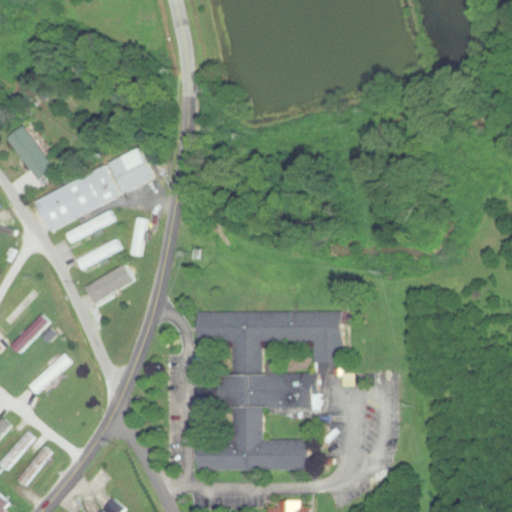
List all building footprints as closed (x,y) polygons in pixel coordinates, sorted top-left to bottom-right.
[(11,138),(38,183),(57,171),(30,127),(11,138)] [(157,181),(145,150),(115,162),(126,193),(157,181)] [(125,198),(112,168),(40,200),(54,230),(125,198)] [(119,222),(114,212),(70,234),(75,244),(119,222)] [(147,219),(138,219),(136,256),(146,256),(147,219)] [(81,261),(86,271),(126,249),(120,239),(81,261)] [(93,286),(98,296),(138,276),(133,266),(93,286)] [(0,342),(43,294),(34,287),(0,325),(0,342)] [(317,345),(317,366),(348,366),(347,312),(202,313),(202,346),(317,345)] [(14,346),(22,354),(53,323),(45,315),(14,346)] [(74,361),(66,353),(32,387),(41,395),(74,361)] [(225,375),(225,440),(203,441),(203,471),(314,470),(313,440),(267,441),(266,414),(319,413),(319,374),(225,375)] [(0,423),(0,442),(14,428),(5,419),(0,423)] [(37,438),(30,432),(1,464),(8,470),(37,438)] [(19,480),(28,486),(55,452),(46,445),(19,480)] [(0,511),(6,511),(13,504),(0,492),(0,511)] [(130,511),(118,500),(106,511),(130,511)] [(273,511),(314,511),(315,507),(304,507),(304,501),(282,502),(282,509),(273,509),(273,511)]
